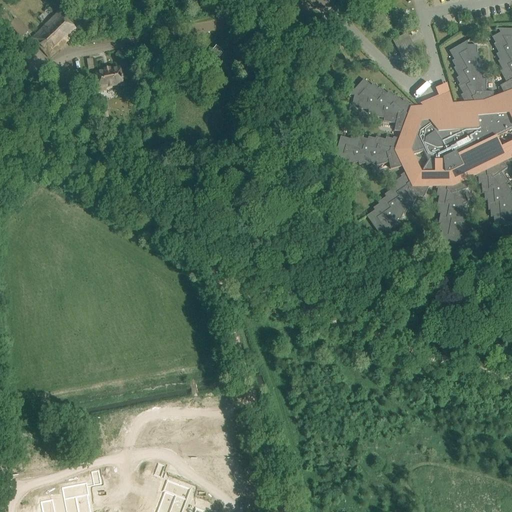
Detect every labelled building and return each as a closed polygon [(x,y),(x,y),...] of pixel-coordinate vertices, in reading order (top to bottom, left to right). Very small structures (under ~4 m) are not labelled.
[(32,38),(49,58),(77,31),(59,13),(52,19),(32,38)] [(6,27),(18,40),(27,32),(15,19),(6,27)] [(344,138),(341,137),(339,141),(338,144),(334,159),(335,159),(336,157),(339,156),(339,158),(341,165),(342,165),(348,163),(348,165),(352,164),(358,163),(359,165),(360,165),(366,164),(366,166),(368,165),(374,164),(376,163),(376,166),(389,163),(391,170),(403,167),(404,167),(407,172),(400,176),(401,178),(396,181),(396,182),(397,184),(392,188),(389,190),(390,191),(385,195),(384,195),(386,197),(380,201),(378,203),(379,205),(374,208),(373,209),(375,211),(369,215),(366,217),(367,217),(380,236),(380,235),(379,233),(380,230),(382,231),(389,234),(389,233),(392,227),(393,228),(395,225),(398,219),(400,220),(401,220),(403,214),(405,215),(406,213),(408,208),(409,206),(412,207),(417,195),(424,199),(429,188),(429,186),(437,185),(436,189),(438,189),(437,195),(436,196),(439,197),(438,203),(437,206),(439,207),(438,213),(438,214),(440,214),(439,221),(438,224),(440,224),(439,230),(439,231),(442,232),(440,238),(440,241),(462,246),(462,245),(460,245),(459,241),(460,241),(468,238),(467,237),(465,232),(467,231),(466,228),(464,222),(467,221),(466,220),(464,214),(466,213),(465,212),(464,206),(463,204),(465,203),(461,191),(468,189),(465,180),(465,179),(476,174),(476,177),(478,177),(478,183),(479,184),(481,184),(482,191),(482,194),(484,194),(485,200),(485,201),(487,201),(488,207),(488,211),(490,210),(491,216),(491,217),(493,217),(494,224),(494,227),(503,226),(511,225),(511,196),(510,194),(511,193),(511,191),(507,186),(506,185),(508,183),(501,173),(507,169),(503,162),(503,161),(511,156),(511,29),(497,29),(496,29),(496,30),(498,30),(500,33),(499,34),(492,38),(495,44),(494,45),(495,48),(498,53),(496,55),(496,56),(499,61),(498,62),(499,64),(502,69),(502,71),(500,72),(506,83),(500,87),(504,95),(505,96),(493,102),(493,101),(493,92),(486,92),(486,80),(483,80),(483,78),(483,72),(483,70),(481,70),(481,64),(481,63),(479,63),(479,53),(477,53),(477,47),(477,46),(467,46),(467,42),(469,41),(469,40),(467,41),(449,52),(451,55),(454,60),(452,62),(455,68),(454,69),(455,72),(458,77),(456,79),(457,80),(460,85),(458,86),(460,89),(463,94),(460,96),(461,97),(464,102),(462,103),(464,105),(453,106),(453,105),(452,104),(448,88),(447,88),(448,92),(442,94),(441,91),(437,92),(437,93),(438,96),(420,104),(425,108),(417,109),(415,107),(411,103),(410,105),(405,101),(404,100),(403,102),(398,98),(395,96),(394,97),(389,93),(389,92),(387,94),(382,90),(379,88),(378,89),(374,85),(373,84),(371,86),(366,82),(364,80),(348,97),(349,97),(350,95),(354,96),(354,98),(352,105),(353,105),(359,107),(358,109),(362,109),(368,111),(368,113),(374,115),(374,117),(376,117),(382,118),(384,119),(383,121),(396,124),(394,131),(401,133),(402,133),(401,140),(393,138),(393,140),(387,138),(386,137),(385,140),(379,138),(376,137),(375,139),(369,137),(368,137),(368,140),(361,138),(358,137),(358,139),(352,137),(351,137),(350,140),(344,138)] [(393,39),(401,56),(414,49),(407,33),(393,39)] [(217,47),(206,61),(212,66),(223,52),(217,47)] [(121,78),(119,68),(110,70),(110,69),(104,70),(105,72),(96,73),(98,83),(100,92),(106,90),(106,87),(123,84),(121,78)] [(105,99),(98,100),(99,108),(99,109),(104,108),(107,108),(105,99)] [(172,477),(157,510),(160,511),(170,511),(178,496),(186,499),(192,485),(172,477)] [(90,511),(82,480),(62,485),(65,500),(74,498),(77,511),(90,511)] [(54,511),(51,502),(41,505),(42,511),(54,511)] [(207,511),(209,508),(199,503),(195,511),(207,511)]
